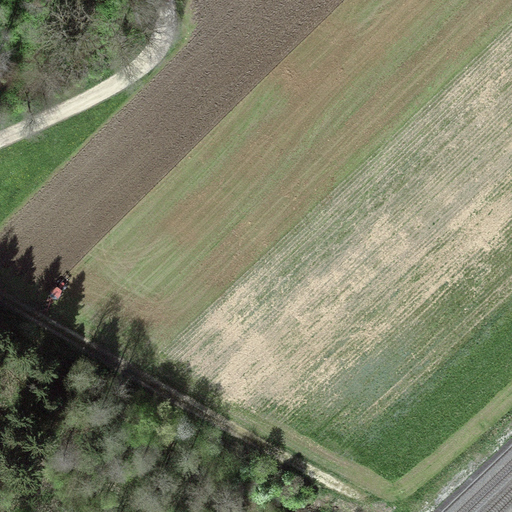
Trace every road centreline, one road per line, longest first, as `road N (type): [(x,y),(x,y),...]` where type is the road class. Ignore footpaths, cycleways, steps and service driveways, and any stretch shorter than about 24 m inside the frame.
road 1 (track): [(0,299),(361,511)]
road 2 (track): [(163,0),(175,26),(106,91),(0,137)]
